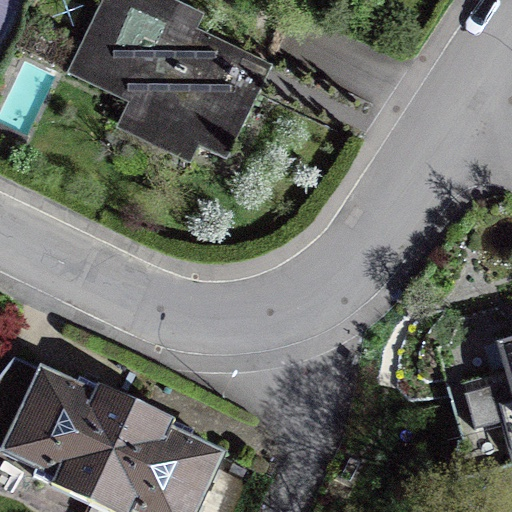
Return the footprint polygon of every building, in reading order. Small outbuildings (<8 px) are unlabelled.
[(255,59),(196,30),(201,20),(158,0),(103,0),(72,66),(133,95),(125,111),(226,160),(263,84),(247,76),(255,59)] [(448,389),(462,441),(457,442),(457,482),(511,467),(511,339),(497,344),(504,373),(448,389)] [(35,468),(31,477),(90,504),(136,404),(97,386),(93,396),(14,359),(0,376),(0,413),(17,422),(7,441),(2,452),(35,468)] [(174,422),(136,404),(90,504),(106,511),(194,511),(222,456),(170,431),(174,422)] [(17,422),(0,413),(0,437),(7,441),(17,422)]
